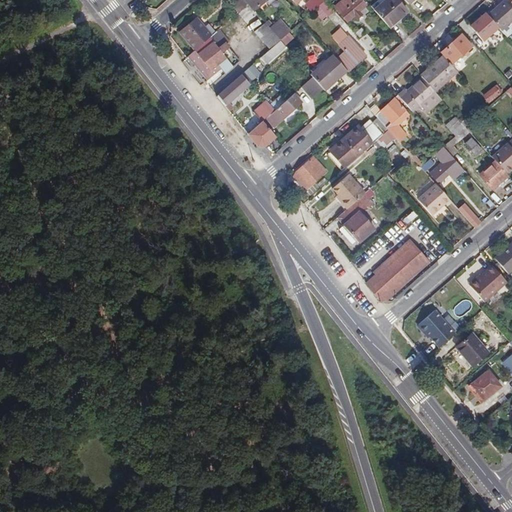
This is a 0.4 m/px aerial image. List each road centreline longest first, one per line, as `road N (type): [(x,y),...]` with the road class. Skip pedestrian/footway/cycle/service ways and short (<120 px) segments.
road 1 (secondary): [(277,228),(373,511)]
road 2 (residential): [(249,191),(468,0)]
road 3 (residential): [(511,211),(367,338)]
road 4 (secondary): [(249,191),(133,44)]
road 5 (secondary): [(367,338),(277,228)]
road 6 (secondary): [(451,436),(367,338)]
